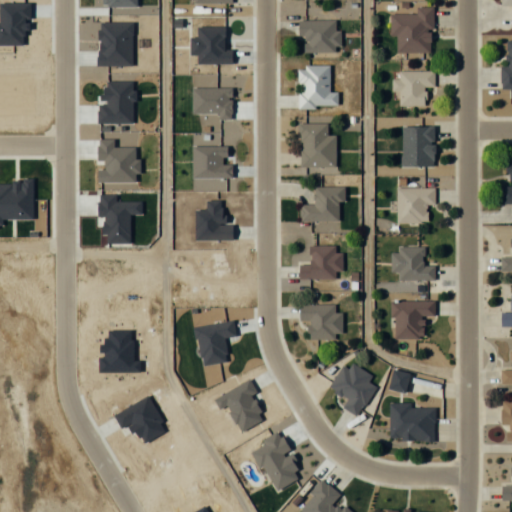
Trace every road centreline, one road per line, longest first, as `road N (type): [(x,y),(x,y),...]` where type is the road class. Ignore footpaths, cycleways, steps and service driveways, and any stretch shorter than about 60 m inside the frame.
road 1 (residential): [(263,0),(264,307),(281,371),(329,445),(362,467),(466,474)]
road 2 (residential): [(62,0),(66,394),(130,511)]
road 3 (residential): [(464,511),(464,0)]
